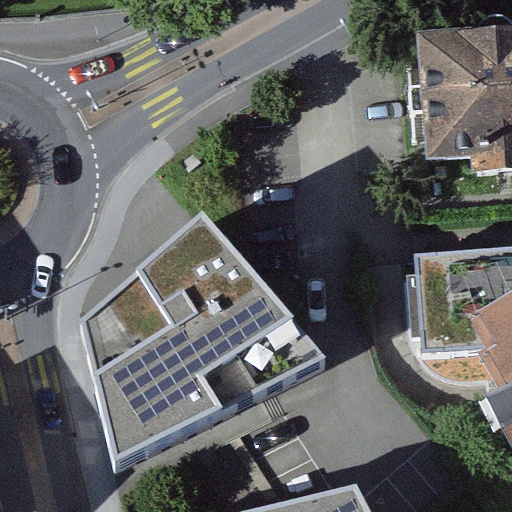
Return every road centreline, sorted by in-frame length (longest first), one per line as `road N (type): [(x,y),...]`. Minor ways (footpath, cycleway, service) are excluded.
road 1 (primary): [(58,133),(305,0)]
road 2 (primary): [(38,474),(43,378),(34,261)]
road 3 (primary): [(34,261),(69,201),(58,133)]
